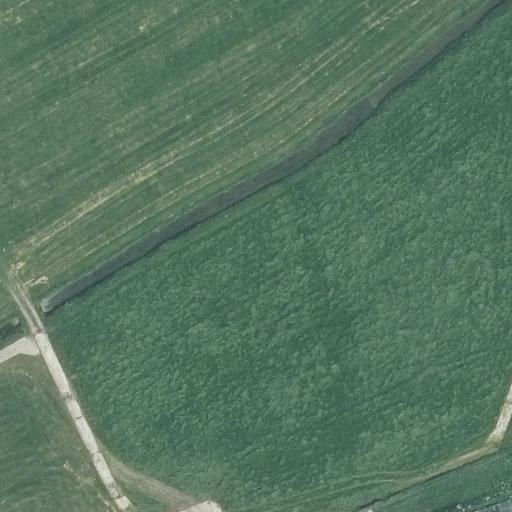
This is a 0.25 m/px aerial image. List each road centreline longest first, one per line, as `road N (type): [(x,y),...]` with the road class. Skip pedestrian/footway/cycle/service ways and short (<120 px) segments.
road 1 (track): [(129,511),(104,479),(43,352),(0,360)]
road 2 (track): [(356,511),(490,453),(511,403)]
